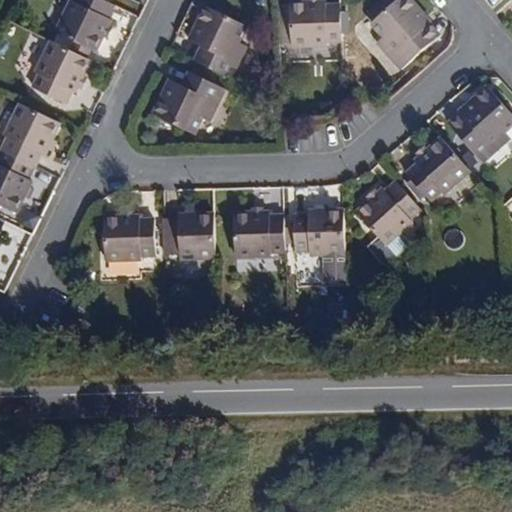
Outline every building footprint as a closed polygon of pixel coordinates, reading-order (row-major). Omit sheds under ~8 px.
[(99,51),(106,38),(111,27),(114,20),(109,18),(115,7),(110,4),(101,0),(79,0),(78,3),(75,1),(59,33),(69,37),(95,49),(99,51)] [(331,38),(344,37),(343,2),(329,3),(328,0),(319,0),(310,0),(295,1),(297,45),(331,43),(331,38)] [(381,16),(378,18),(390,32),(383,37),(407,65),(437,39),(429,30),(438,21),(419,0),(399,0),(397,3),(394,0),(382,0),(374,7),(381,16)] [(249,45),(240,40),(248,23),(209,5),(191,41),(202,47),(196,60),(233,78),(249,45)] [(437,39),(446,31),(438,21),(429,30),(437,39)] [(106,38),(109,39),(115,28),(111,27),(106,38)] [(89,59),(95,49),(69,37),(64,47),(89,59)] [(78,92),(81,87),(87,75),(93,61),(89,59),(64,47),(54,42),(39,73),(44,75),(38,87),(69,102),(74,90),(78,92)] [(155,114),(195,133),(204,116),(211,120),(228,88),(192,70),(186,82),(174,76),(155,114)] [(81,87),(85,89),(91,77),(87,75),(81,87)] [(470,119),(459,130),(486,159),(511,135),(511,133),(507,129),(511,124),(511,106),(491,83),(462,110),(470,119)] [(8,148),(6,154),(37,169),(43,155),(47,158),(50,152),(56,140),(62,127),(23,107),(8,138),(12,140),(8,148)] [(459,130),(470,119),(462,110),(450,120),(459,130)] [(422,156),(418,160),(421,164),(411,173),(434,198),(444,188),(446,191),(471,168),(444,136),(432,146),(422,156)] [(54,154),(60,142),(56,140),(50,152),(54,154)] [(419,152),(422,156),(432,146),(429,143),(419,152)] [(0,151),(6,154),(8,148),(0,144),(0,151)] [(37,169),(6,154),(0,165),(0,204),(20,214),(27,199),(32,187),(34,183),(31,181),(37,169)] [(400,181),(389,190),(387,187),(382,191),(374,198),(361,209),(390,242),(416,220),(412,216),(422,207),(400,181)] [(27,199),(31,201),(37,190),(32,187),(27,199)] [(371,195),(374,198),(382,191),(378,187),(371,195)] [(312,205),(313,210),(298,211),(299,245),(303,245),(313,244),(314,250),(348,249),(347,205),(330,205),(317,206),(312,205)] [(272,208),(267,208),(254,209),(239,210),(240,253),(271,252),(275,246),(288,246),(287,212),(273,212),(272,208)] [(182,213),(182,218),(166,218),(167,252),(184,252),(184,255),(218,253),(217,211),(198,212),(187,213),(182,213)] [(159,253),(158,220),(142,220),(142,215),(137,215),(125,216),(109,217),(111,261),(145,259),(145,253),(159,253)] [(0,244),(3,238),(9,224),(0,219),(0,244)] [(313,244),(303,245),(303,258),(314,257),(314,250),(313,244)]
